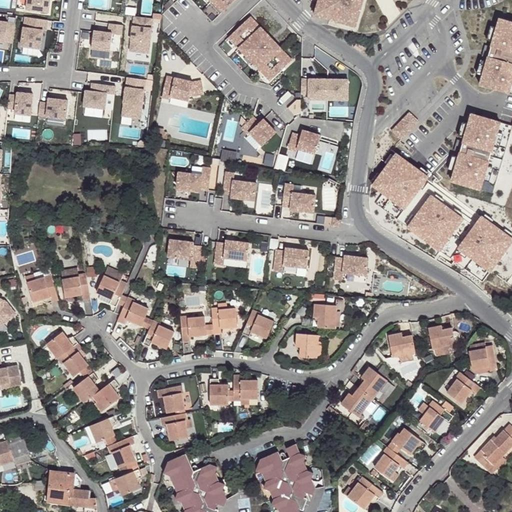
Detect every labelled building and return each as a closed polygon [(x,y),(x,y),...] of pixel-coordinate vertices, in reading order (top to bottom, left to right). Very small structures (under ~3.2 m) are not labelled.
[(29,0),(28,8),(49,11),(50,0),(29,0)] [(233,0),(210,0),(210,1),(221,12),(233,0)] [(318,0),(314,15),(355,27),(363,0),(318,0)] [(41,48),(43,30),(47,30),(48,20),(26,16),(21,45),(41,48)] [(149,53),(153,18),(135,16),(130,50),(149,53)] [(290,60),(249,16),(227,37),(245,56),(250,51),(255,57),(251,61),(251,62),(256,57),(263,65),(258,69),(269,80),(290,60)] [(511,23),(497,19),(494,28),(489,43),(488,48),(485,59),(484,62),(480,77),(477,86),(505,95),(508,85),(511,71),(511,23)] [(0,40),(13,42),(16,23),(0,20),(0,40)] [(110,50),(113,33),(122,34),(123,24),(110,22),(108,32),(94,30),(92,47),(110,50)] [(483,41),(489,43),(494,28),(487,27),(483,41)] [(479,57),(485,59),(488,48),(482,46),(479,57)] [(255,57),(250,51),(245,56),(251,61),(255,57)] [(263,65),(256,57),(251,62),(258,69),(263,65)] [(473,75),(480,77),(484,62),(478,60),(473,75)] [(203,93),(201,80),(191,81),(165,75),(161,94),(170,96),(187,100),(188,95),(203,93)] [(146,80),(128,78),(123,116),(141,118),(146,80)] [(347,80),(300,79),(300,94),(307,94),(307,99),(346,100),(347,80)] [(105,108),(107,92),(114,93),(115,85),(98,82),(97,91),(91,90),(85,89),(83,105),(105,108)] [(30,111),(33,90),(17,88),(17,91),(9,90),(7,104),(16,105),(15,109),(30,111)] [(65,115),(68,97),(48,94),(48,99),(40,98),(38,112),(65,115)] [(393,127),(401,135),(417,119),(409,111),(393,127)] [(497,124),(468,115),(465,125),(461,139),(460,144),(457,155),(456,158),(451,173),(448,182),(477,191),(480,181),(484,167),(490,147),(494,133),(497,124)] [(261,145),(275,132),(262,118),(258,122),(252,116),(240,127),(246,134),(248,132),(261,145)] [(455,137),(461,139),(465,125),(459,123),(455,137)] [(164,137),(165,131),(161,131),(161,127),(155,127),(154,137),(164,137)] [(314,153),(320,135),(301,129),(300,135),(291,132),(287,148),(296,150),(296,148),(314,153)] [(500,135),(494,133),(490,147),(496,149),(500,135)] [(450,153),(457,155),(460,144),(453,142),(450,153)] [(233,160),(235,152),(221,150),(220,158),(233,160)] [(445,171),(451,173),(456,158),(449,156),(445,171)] [(209,185),(211,168),(202,167),(202,175),(178,172),(176,189),(200,192),(201,184),(209,185)] [(484,167),(480,181),(486,183),(490,169),(484,167)] [(255,200),(257,183),(234,180),(235,172),(226,171),(224,189),(232,190),(231,197),(255,200)] [(314,213),(316,195),(293,192),(294,185),(285,184),(283,201),(291,202),(291,207),(290,210),(314,213)] [(199,268),(201,251),(193,250),(194,245),(194,242),(170,240),(168,257),(191,260),(191,267),(199,268)] [(247,260),(250,243),(226,240),(226,243),(225,248),(217,247),(214,264),(223,265),(224,257),(247,260)] [(307,268),(309,250),(286,247),(285,250),(285,255),(276,254),(274,271),(283,273),(284,265),(307,268)] [(367,275),(369,258),(345,255),(345,258),(344,263),(336,262),(334,279),(343,280),(344,272),(367,275)] [(77,268),(61,270),(63,279),(79,277),(79,275),(77,268)] [(124,275),(109,268),(106,276),(121,283),(122,281),(124,275)] [(79,277),(63,279),(65,297),(82,294),(83,300),(90,299),(86,274),(79,275),(79,277)] [(35,280),(27,282),(32,302),(46,298),(48,303),(58,300),(51,276),(35,280)] [(122,295),(127,283),(122,281),(121,283),(106,276),(98,293),(102,294),(112,298),(109,303),(116,307),(118,303),(122,295)] [(112,298),(102,294),(100,299),(109,303),(112,298)] [(124,306),(128,297),(122,295),(118,303),(124,306)] [(0,324),(8,318),(6,315),(13,310),(6,300),(0,297),(0,324)] [(146,317),(149,309),(134,302),(134,300),(128,297),(124,306),(118,321),(124,324),(126,319),(141,326),(146,317)] [(337,306),(315,304),(314,317),(318,318),(317,327),(336,329),(336,326),(337,313),(341,313),(344,313),(345,304),(338,303),(337,306)] [(237,327),(236,309),(227,309),(219,310),(219,308),(211,309),(213,324),(214,334),(221,333),(221,328),(237,327)] [(15,313),(13,310),(6,315),(8,318),(15,313)] [(260,313),(253,310),(243,334),(250,337),(252,332),(267,338),(274,321),(259,315),(260,313)] [(206,335),(205,325),(205,317),(188,318),(188,316),(180,317),(183,342),(190,342),(190,336),(206,335)] [(149,330),(154,320),(146,317),(141,326),(149,330)] [(167,349),(175,332),(159,325),(160,323),(154,320),(149,330),(143,344),(150,347),(151,342),(167,349)] [(214,334),(213,324),(205,325),(206,335),(214,334)] [(442,325),(428,328),(432,349),(439,348),(453,345),(461,344),(459,334),(454,335),(452,327),(442,329),(442,325)] [(63,332),(47,344),(58,358),(78,343),(73,336),(69,340),(63,332)] [(402,333),(388,335),(393,357),(400,355),(412,352),(416,352),(412,335),(403,337),(402,333)] [(319,335),(297,334),(296,347),(301,347),(300,357),(317,359),(317,355),(318,342),(319,335)] [(498,370),(493,345),(484,346),(484,342),(470,345),(470,351),(473,369),(489,366),(490,371),(498,370)] [(89,365),(79,352),(83,349),(78,343),(58,358),(63,364),(64,364),(74,377),(81,371),(88,366),(89,365)] [(109,353),(104,346),(99,350),(105,356),(109,353)] [(412,352),(400,355),(401,362),(414,359),(412,352)] [(21,384),(17,365),(0,368),(0,363),(1,363),(0,359),(0,395),(2,395),(0,388),(0,386),(0,384),(9,382),(10,386),(21,384)] [(94,373),(88,366),(81,371),(87,378),(94,373)] [(365,381),(359,388),(373,398),(387,380),(369,367),(361,378),(365,381)] [(466,377),(463,374),(460,372),(455,378),(457,379),(447,392),(461,404),(472,390),(476,394),(481,387),(471,381),(466,377)] [(474,376),(470,372),(466,377),(471,381),(474,376)] [(93,396),(100,390),(94,383),(99,379),(94,373),(87,378),(73,388),(84,403),(91,397),(93,396)] [(241,375),(234,375),(234,401),(242,401),(242,399),(250,399),(258,399),(258,380),(241,380),(241,375)] [(102,411),(120,398),(116,393),(114,390),(117,388),(119,386),(114,379),(100,390),(93,396),(98,402),(96,403),(102,411)] [(219,379),(211,379),(211,405),(229,404),(229,385),(219,385),(219,379)] [(182,385),(157,390),(159,398),(164,397),(168,413),(185,409),(182,393),(184,392),(182,385)] [(350,393),(342,404),(359,417),(373,398),(359,388),(354,396),(350,393)] [(442,406),(434,400),(429,406),(431,407),(425,415),(420,420),(435,431),(445,418),(449,422),(454,416),(450,413),(442,406)] [(454,408),(446,401),(442,406),(450,413),(454,408)] [(341,411),(331,403),(328,406),(338,414),(341,411)] [(425,403),(419,410),(425,415),(431,407),(429,406),(425,403)] [(185,413),(160,418),(162,426),(167,425),(170,441),(188,437),(186,429),(185,421),(187,421),(185,413)] [(114,416),(86,428),(93,445),(101,441),(116,436),(112,427),(118,424),(114,416)] [(491,439),(481,449),(486,453),(484,455),(494,465),(502,456),(511,445),(511,425),(510,423),(504,430),(504,429),(493,441),(491,439)] [(427,444),(405,427),(400,433),(398,432),(392,440),(402,448),(411,454),(413,451),(417,446),(422,450),(427,444)] [(116,436),(101,441),(104,448),(108,447),(119,442),(116,436)] [(27,448),(34,446),(32,437),(24,439),(27,448)] [(113,453),(119,468),(136,462),(130,446),(135,444),(132,437),(119,442),(108,447),(111,454),(113,453)] [(15,461),(16,464),(30,460),(27,448),(24,439),(9,443),(15,461)] [(0,465),(15,461),(9,443),(8,440),(0,442),(0,465)] [(402,448),(392,440),(387,446),(388,447),(397,454),(402,448)] [(283,461),(278,451),(260,459),(256,471),(262,474),(266,482),(263,488),(270,491),(274,499),(271,506),(278,508),(279,511),(298,511),(300,509),(304,498),(306,493),(312,495),(316,488),(312,480),(314,473),(308,471),(304,462),(306,456),(300,453),(296,444),(286,448),(290,458),(288,463),(283,461)] [(397,454),(388,447),(383,454),(385,455),(375,468),(390,479),(395,472),(399,466),(404,469),(408,463),(397,454)] [(481,449),(475,456),(492,472),(505,458),(502,456),(494,465),(484,455),(486,453),(481,449)] [(168,461),(163,473),(170,476),(177,493),(175,500),(181,502),(185,511),(184,511),(214,511),(216,509),(217,504),(224,506),(227,499),(223,490),(225,485),(219,482),(216,473),(218,467),(211,464),(202,468),(200,474),(194,472),(186,454),(168,461)] [(136,462),(119,468),(121,472),(137,466),(136,462)] [(123,476),(116,479),(119,489),(122,496),(140,489),(137,482),(141,481),(140,478),(142,477),(139,470),(137,466),(121,472),(123,476)] [(144,468),(139,470),(142,477),(147,475),(144,468)] [(90,491),(73,489),(73,487),(80,488),(80,482),(74,482),(75,473),(51,470),(47,502),(97,508),(96,498),(95,498),(90,498),(90,495),(90,491)] [(399,475),(395,472),(390,479),(394,482),(399,475)] [(384,493),(363,477),(353,489),(348,496),(365,510),(372,499),(376,495),(380,498),(384,493)] [(116,479),(110,482),(113,492),(119,489),(116,479)] [(349,486),(344,493),(348,496),(353,489),(349,486)]
